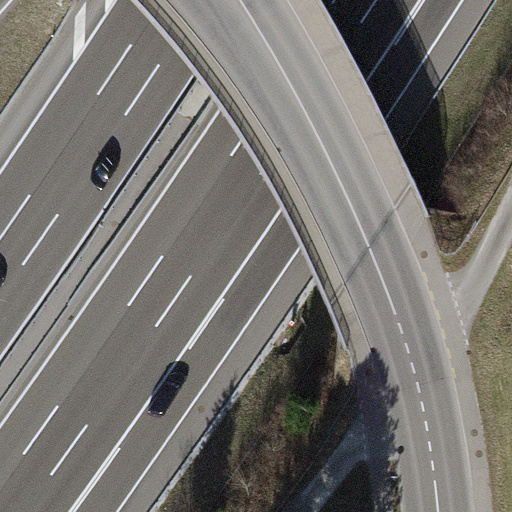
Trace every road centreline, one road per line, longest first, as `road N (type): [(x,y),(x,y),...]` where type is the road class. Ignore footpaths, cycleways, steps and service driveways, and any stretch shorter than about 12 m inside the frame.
road 1 (tertiary): [(439,511),(414,366),(370,247),(318,138),(227,0)]
road 2 (motorway): [(74,417),(357,0)]
road 3 (motorway): [(181,0),(0,267)]
road 4 (track): [(414,366),(300,511)]
road 5 (track): [(414,366),(511,215)]
